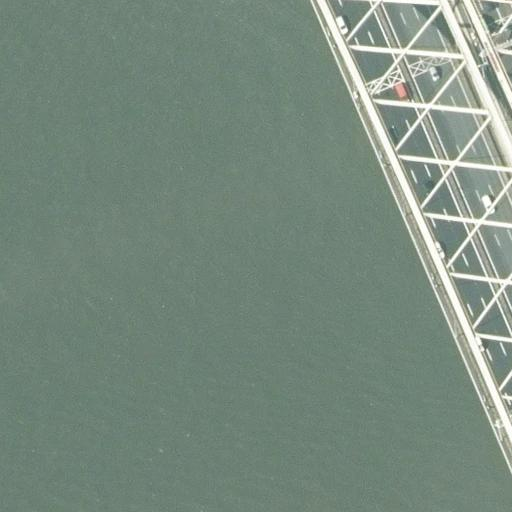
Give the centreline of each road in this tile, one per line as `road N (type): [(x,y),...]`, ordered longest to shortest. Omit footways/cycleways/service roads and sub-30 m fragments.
road 1 (motorway): [(341,0),(511,403)]
road 2 (motorway): [(396,0),(511,274)]
